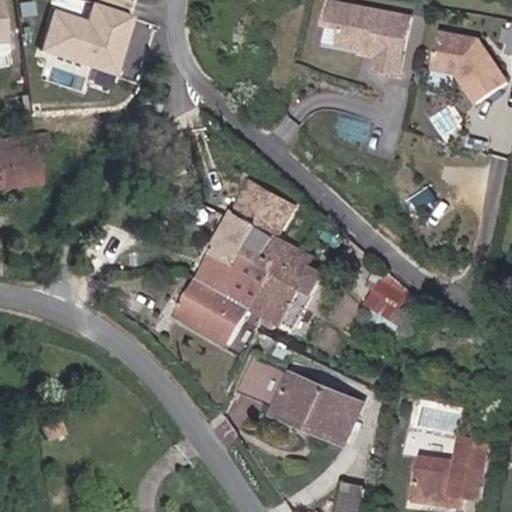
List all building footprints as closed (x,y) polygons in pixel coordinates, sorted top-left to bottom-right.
[(50,7),(35,53),(113,76),(132,14),(90,1),(85,17),(50,7)] [(401,77),(412,17),(331,2),(327,24),(343,27),(341,40),(344,45),(374,51),(373,56),(379,57),(376,72),(401,77)] [(509,83),(484,47),(482,49),(475,39),(440,33),(433,69),(458,73),(478,104),(509,83)] [(46,154),(44,136),(0,142),(0,153),(30,149),(31,156),(46,154)] [(35,184),(31,156),(30,149),(0,153),(0,184),(17,181),(18,186),(35,184)] [(330,274),(314,264),(319,256),(280,234),(295,207),(252,183),(178,315),(234,346),(255,309),(297,333),(330,274)] [(406,331),(415,295),(388,272),(366,305),(406,331)] [(276,409),(290,373),(254,359),(240,394),(276,409)] [(348,444),(364,406),(294,376),(280,411),(316,426),(314,431),(348,444)] [(316,426),(280,411),(278,416),(314,431),(316,426)] [(481,511),(490,443),(463,439),(459,463),(424,459),(418,502),(481,511)] [(363,511),(366,483),(344,481),(340,511),(363,511)]
